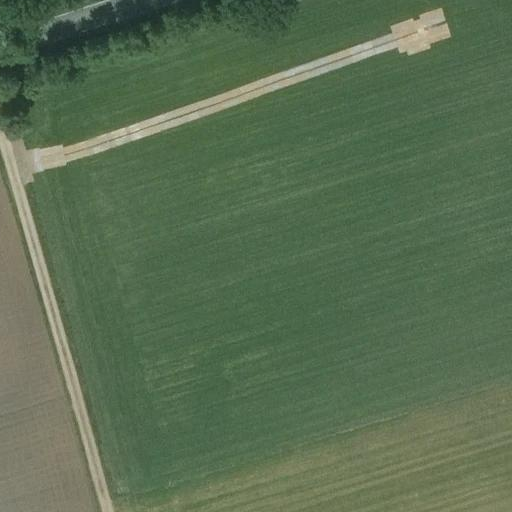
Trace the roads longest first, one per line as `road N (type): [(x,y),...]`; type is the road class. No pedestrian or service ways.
road 1 (track): [(0,132),(106,511)]
road 2 (tertiary): [(0,46),(142,0)]
